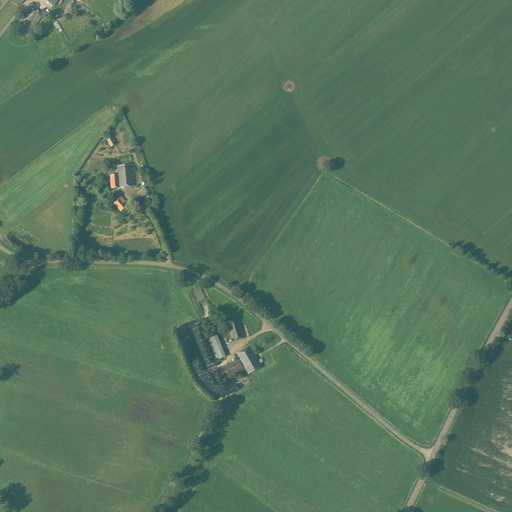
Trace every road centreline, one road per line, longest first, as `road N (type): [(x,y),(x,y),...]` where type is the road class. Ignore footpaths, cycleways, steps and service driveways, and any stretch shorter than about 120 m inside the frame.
road 1 (unclassified): [(430,457),(197,272),(29,261),(0,247)]
road 2 (tertiary): [(430,457),(511,302)]
